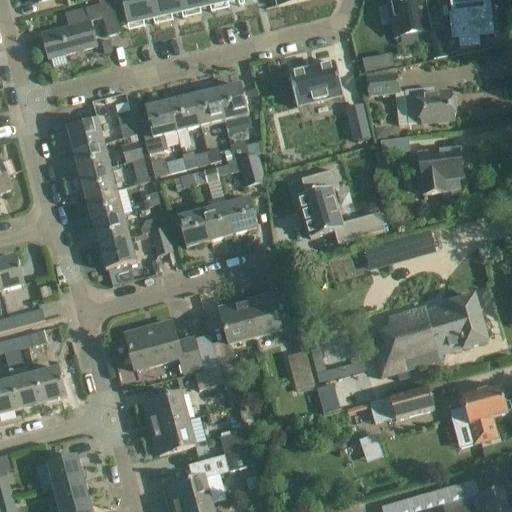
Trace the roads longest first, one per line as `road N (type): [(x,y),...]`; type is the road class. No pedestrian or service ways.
road 1 (residential): [(27,102),(314,33),(336,24),(350,0)]
road 2 (residential): [(85,316),(264,265)]
road 3 (residential): [(27,102),(29,145),(51,226)]
